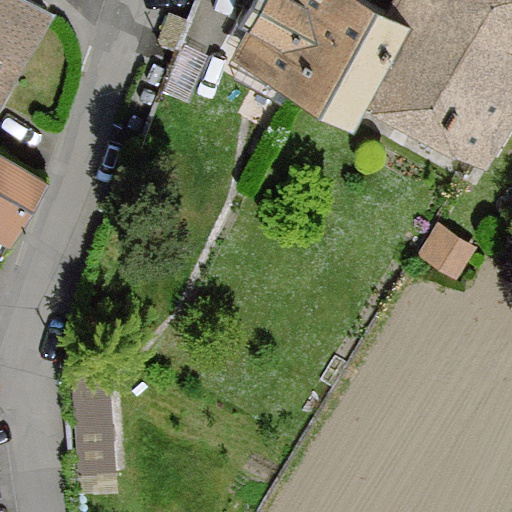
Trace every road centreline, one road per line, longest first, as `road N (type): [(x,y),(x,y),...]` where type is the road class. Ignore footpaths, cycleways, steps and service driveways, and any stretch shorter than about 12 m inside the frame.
road 1 (residential): [(23,380),(31,322),(135,9)]
road 2 (residential): [(50,511),(23,380)]
